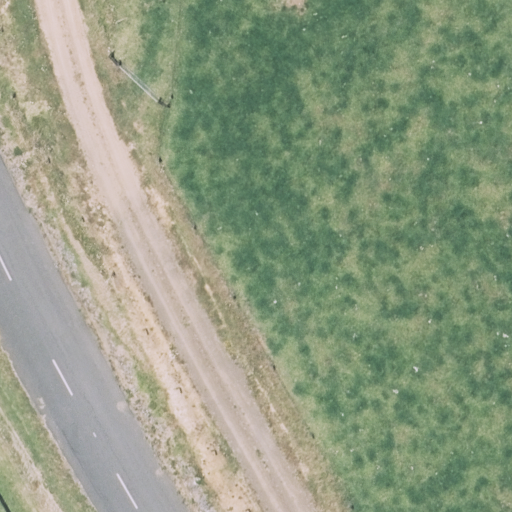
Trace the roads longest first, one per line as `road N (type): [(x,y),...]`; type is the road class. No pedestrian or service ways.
road 1 (track): [(57,0),(96,127),(141,230),(193,342),(293,511)]
road 2 (unclassified): [(135,511),(0,261)]
